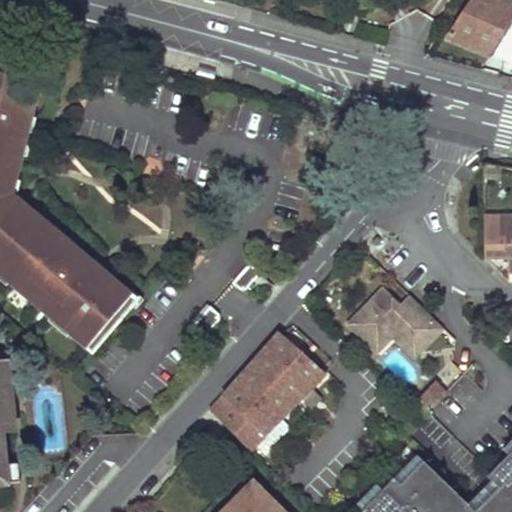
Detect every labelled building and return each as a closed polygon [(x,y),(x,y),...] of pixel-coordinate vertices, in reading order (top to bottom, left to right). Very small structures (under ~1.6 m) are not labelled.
[(511,0),(471,0),(446,37),(490,55),(511,20),(511,0)] [(39,80),(0,69),(0,275),(89,351),(131,300),(9,197),(39,80)] [(212,80),(214,73),(198,69),(196,76),(212,80)] [(511,216),(486,217),(486,260),(508,259),(511,258),(511,216)] [(249,264),(234,283),(242,290),(244,287),(247,290),(260,274),(249,264)] [(377,290),(344,324),(372,352),(387,336),(397,327),(423,352),(442,332),(410,301),(400,312),(377,290)] [(206,307),(186,330),(196,340),(215,320),(210,317),(213,314),(206,307)] [(397,327),(387,336),(413,362),(423,352),(397,327)] [(212,408),(252,449),(266,434),(282,418),(325,374),(278,334),(212,408)] [(8,371),(0,371),(0,439),(14,438),(8,371)] [(435,383),(426,392),(418,400),(425,406),(421,409),(426,414),(446,394),(435,383)] [(292,427),(282,418),(266,434),(276,444),(292,427)] [(463,496),(422,454),(367,510),(368,511),(479,511),(478,511),(476,511),(466,511),(457,502),(463,496)] [(511,511),(511,456),(492,477),(503,488),(495,496),(511,511)] [(2,471),(4,491),(19,490),(17,470),(2,471)] [(468,501),(463,496),(457,502),(466,511),(476,511),(478,511),(479,511),(511,511),(495,496),(503,488),(492,477),(468,501)] [(281,511),(268,499),(271,496),(257,482),(246,493),(249,495),(230,511),(227,511),(225,510),(222,511),(281,511)]
